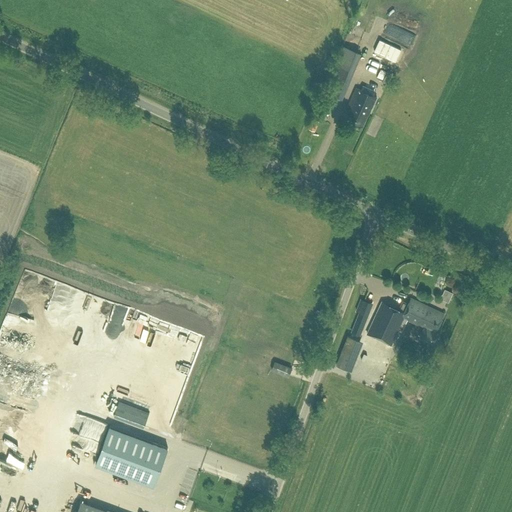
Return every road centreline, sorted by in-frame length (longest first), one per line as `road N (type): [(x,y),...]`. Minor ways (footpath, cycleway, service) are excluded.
road 1 (unclassified): [(375,214),(0,35)]
road 2 (unclassified): [(268,511),(375,214)]
road 3 (unclassified): [(511,278),(375,214)]
